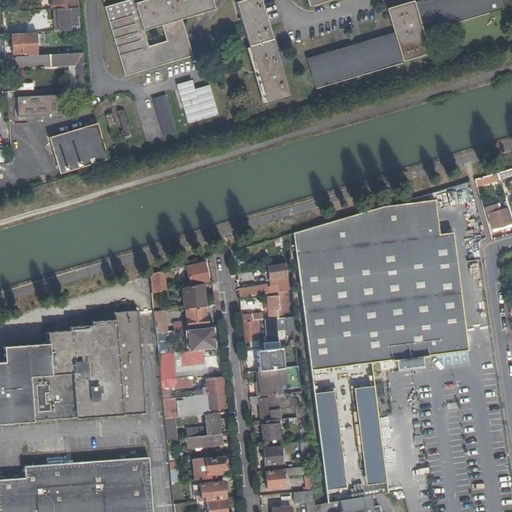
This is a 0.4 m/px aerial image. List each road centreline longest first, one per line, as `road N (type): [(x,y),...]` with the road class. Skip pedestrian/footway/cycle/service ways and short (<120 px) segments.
road 1 (unknown): [(492,511),(466,369),(398,382),(415,511)]
road 2 (residential): [(247,511),(215,263)]
road 3 (residential): [(511,243),(490,250),(511,387)]
